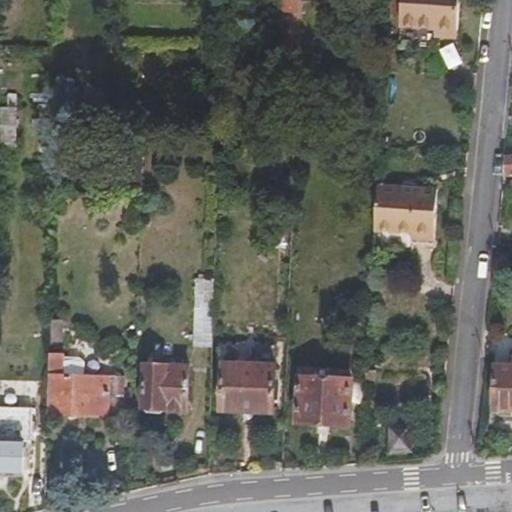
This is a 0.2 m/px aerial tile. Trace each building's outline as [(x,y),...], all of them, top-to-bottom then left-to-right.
[(281,0),(279,89),(299,90),(300,57),(302,0),(281,0)] [(302,0),(300,57),(324,58),(324,40),(330,35),(331,23),(328,20),(326,20),(326,6),(326,0),(302,0)] [(460,0),(403,0),(401,30),(437,33),(436,42),(457,43),(460,0)] [(376,191),(373,237),(408,240),(408,246),(431,248),(435,197),(376,191)] [(196,348),(214,349),(216,282),(199,281),(196,348)] [(52,320),(52,341),(65,341),(64,320),(52,320)] [(49,353),(48,372),(85,373),(85,362),(81,358),(65,358),(65,354),(49,353)] [(275,415),(276,369),(225,367),(223,413),(275,415)] [(189,412),(190,369),(145,368),(144,415),(167,416),(167,411),(189,412)] [(48,372),(47,413),(126,417),(126,374),(85,373),(48,372)] [(353,425),(356,379),(304,376),(302,422),(353,425)] [(511,377),(495,378),(497,420),(501,420),(502,425),(511,423),(511,377)] [(0,476),(26,477),(27,438),(31,438),(31,407),(0,406),(0,476)] [(393,453),(412,451),(410,426),(392,427),(393,453)]
